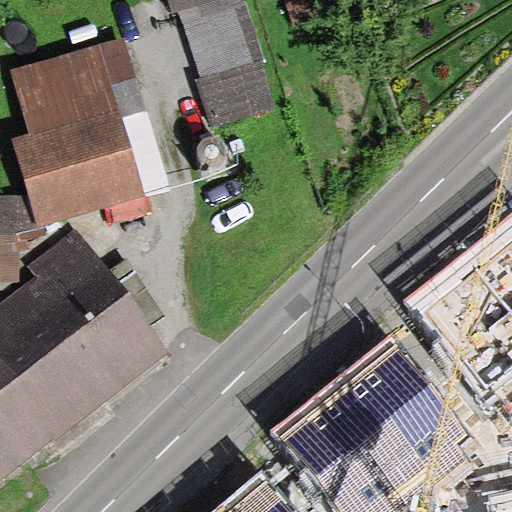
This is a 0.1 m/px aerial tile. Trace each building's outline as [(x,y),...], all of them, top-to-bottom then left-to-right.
[(120,54),(7,80),(23,149),(9,153),(26,224),(189,186),(176,131),(268,109),(243,4),(207,13),(203,0),(153,0),(110,10),(120,54)] [(326,0),(283,0),(275,3),(287,39),(334,23),(326,0)] [(511,219),(404,303),(480,400),(497,388),(511,406),(511,219)] [(0,482),(98,410),(164,360),(70,234),(21,271),(30,283),(0,304),(0,482)] [(393,346),(279,435),(339,511),(400,511),(442,479),(467,460),(454,443),(464,436),(393,346)] [(296,511),(262,472),(214,511),(296,511)] [(511,511),(511,496),(491,500),(493,511),(511,511)]
